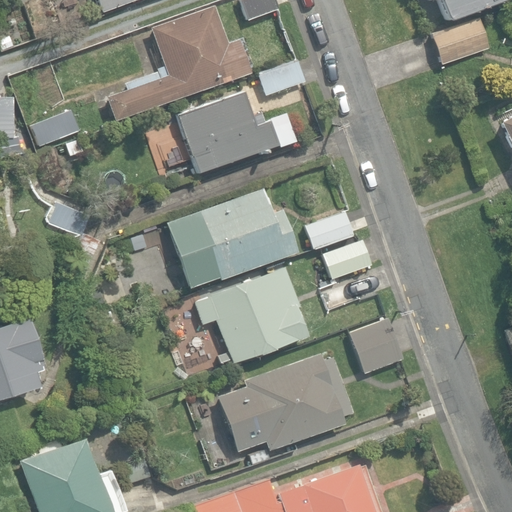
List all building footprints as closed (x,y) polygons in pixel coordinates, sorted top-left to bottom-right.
[(61,0),(29,0),(21,2),(30,45),(69,37),(61,0)] [(92,0),(97,13),(134,0),(92,0)] [(237,0),(236,0),(244,19),(273,8),(270,0),(237,0)] [(433,0),(434,0),(442,23),(505,2),(503,0),(425,0),(426,2),(433,0)] [(102,97),(111,121),(248,73),(236,39),(223,43),(210,6),(147,28),(160,66),(154,69),(155,72),(121,84),(123,90),(102,97)] [(428,34),(438,64),(486,48),(476,18),(428,34)] [(0,50),(12,47),(7,33),(0,35),(0,50)] [(253,73),(262,96),(301,81),(293,58),(253,73)] [(174,115),(194,173),(273,145),(274,148),(292,142),(287,130),(281,113),(265,118),(266,121),(261,123),(257,113),(248,116),(240,93),(174,115)] [(0,136),(11,137),(11,98),(0,97),(0,136)] [(28,126),(37,147),(75,131),(67,110),(28,126)] [(511,113),(495,122),(511,156),(511,113)] [(203,241),(217,280),(294,253),(279,210),(269,214),(260,187),(171,218),(182,249),(203,241)] [(61,271),(80,279),(96,241),(79,234),(87,215),(55,202),(47,222),(76,234),(61,271)] [(301,226),(310,249),(349,236),(340,212),(301,226)] [(109,240),(115,258),(130,253),(124,235),(109,240)] [(318,253),(327,279),(367,265),(358,239),(318,253)] [(191,303),(214,366),(227,362),(228,365),(306,337),(295,309),(298,308),(283,266),(202,295),(203,299),(191,303)] [(315,288),(325,314),(360,301),(351,275),(315,288)] [(0,324),(0,397),(35,387),(30,371),(38,368),(22,317),(0,324)] [(361,373),(399,359),(384,318),(346,332),(361,373)] [(511,325),(500,329),(511,371),(511,325)] [(317,360),(315,353),(240,381),(242,387),(213,398),(234,453),(255,445),(257,449),(245,454),(250,466),(271,458),(269,451),(339,424),(336,416),(348,412),(327,356),(317,360)] [(107,441),(121,484),(141,478),(127,434),(107,441)] [(105,511),(79,438),(16,461),(34,511),(105,511)] [(223,454),(212,458),(215,468),(227,464),(223,454)] [(355,468),(354,464),(275,492),(282,511),(377,511),(361,466),(355,468)] [(187,507),(188,511),(276,511),(266,480),(187,507)]
